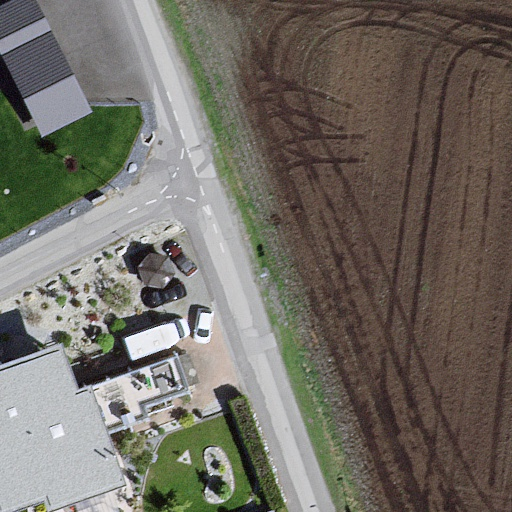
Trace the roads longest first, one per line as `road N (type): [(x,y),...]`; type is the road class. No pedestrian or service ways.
road 1 (residential): [(184,195),(302,511)]
road 2 (residential): [(184,195),(0,291)]
road 3 (residential): [(126,0),(184,195)]
